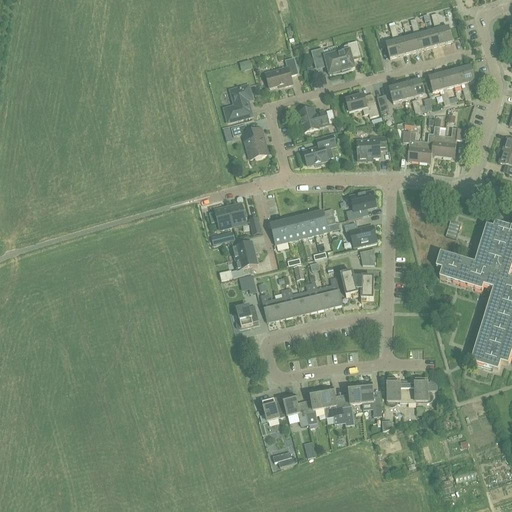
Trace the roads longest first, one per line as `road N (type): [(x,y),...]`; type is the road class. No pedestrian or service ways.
road 1 (residential): [(289,181),(268,107),(488,48)]
road 2 (residential): [(387,365),(284,378),(273,373),(267,348),(276,338),(350,320),(388,320)]
road 3 (unclassified): [(0,259),(195,200)]
road 4 (residential): [(488,48),(498,91),(469,189)]
road 5 (residential): [(391,179),(388,320)]
